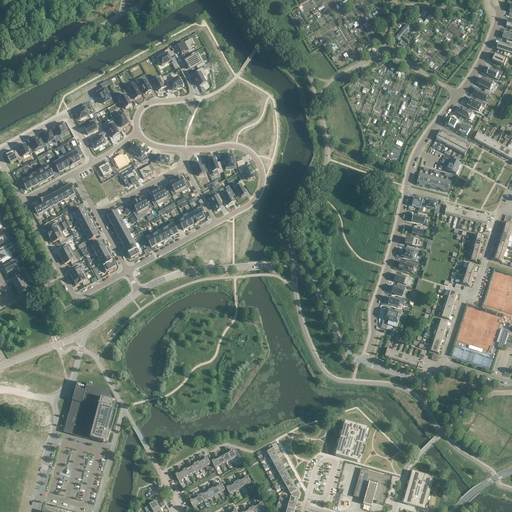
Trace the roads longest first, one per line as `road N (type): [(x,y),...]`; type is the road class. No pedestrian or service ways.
road 1 (tertiary): [(139,293),(174,275),(292,265),(310,280),(341,347),(362,363)]
road 2 (residential): [(450,369),(445,359),(463,301),(478,288),(496,219),(511,199)]
road 3 (residential): [(362,363),(406,187)]
road 4 (residential): [(22,201),(75,299),(126,270)]
road 5 (residential): [(215,222),(257,195),(260,168),(235,146),(186,150)]
road 6 (residential): [(37,493),(85,505),(92,482),(99,451),(52,439)]
road 7 (unclassified): [(0,81),(121,14)]
road 8 (residential): [(0,150),(65,116),(93,161)]
